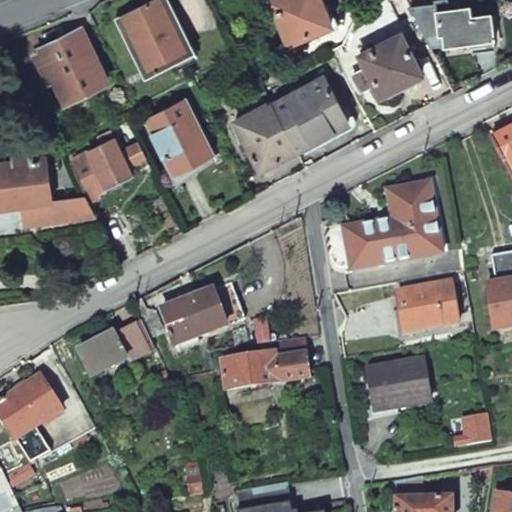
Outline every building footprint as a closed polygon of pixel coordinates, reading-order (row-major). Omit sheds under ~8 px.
[(273,0),(272,1),(289,43),(332,25),(321,0),(273,0)] [(181,55),(156,4),(152,6),(150,2),(133,11),(116,19),(145,78),(169,67),(167,61),(181,55)] [(168,17),(162,2),(156,4),(181,55),(186,52),(185,51),(168,17)] [(435,4),(410,8),(431,46),(470,42),(471,53),(494,49),(490,15),(470,17),(469,8),(437,12),(435,4)] [(61,41),(40,52),(65,103),(107,82),(82,30),(61,41)] [(401,33),(360,55),(381,95),(422,73),(401,33)] [(185,64),(195,58),(194,55),(191,48),(185,51),(186,52),(181,55),(185,64)] [(171,71),(185,64),(181,55),(167,61),(169,67),(171,71)] [(323,78),(271,106),(296,152),(348,124),(323,78)] [(186,100),(146,120),(175,176),(215,155),(186,100)] [(270,104),(234,124),(260,171),(296,152),(271,106),(270,104)] [(511,129),(491,140),(511,179),(511,129)] [(106,190),(134,176),(129,165),(140,159),(133,147),(122,153),(115,140),(70,163),(86,196),(88,201),(101,196),(96,186),(103,183),(106,190)] [(140,159),(145,156),(139,143),(133,147),(140,159)] [(28,156),(13,158),(14,162),(0,164),(0,208),(22,205),(51,201),(45,158),(29,160),(28,156)] [(392,220),(343,229),(351,271),(442,254),(429,184),(387,191),(392,220)] [(68,219),(95,215),(88,201),(86,196),(65,199),(68,219)] [(25,225),(68,219),(65,199),(51,201),(22,205),(25,225)] [(511,252),(491,256),(496,283),(511,280),(511,252)] [(511,280),(496,283),(487,285),(494,330),(511,326),(511,280)] [(231,283),(162,310),(176,346),(245,319),(231,283)] [(451,283),(398,293),(405,333),(458,323),(451,283)] [(90,377),(127,359),(129,363),(154,351),(142,322),(84,351),(78,354),(90,377)] [(277,353),(222,361),(227,390),(311,378),(306,344),(305,339),(276,343),(277,353)] [(375,412),(430,402),(422,360),(368,369),(375,412)] [(17,391),(0,402),(0,415),(15,440),(62,411),(41,376),(17,391)] [(480,415),(462,418),(466,440),(483,437),(480,415)] [(29,464),(11,473),(17,483),(34,474),(29,464)] [(11,473),(6,476),(10,487),(17,483),(11,473)] [(421,477),(397,481),(397,499),(421,498),(421,477)] [(298,511),(299,511),(293,511),(292,511),(287,483),(235,493),(237,511),(298,511)] [(511,511),(511,498),(498,496),(495,511),(511,511)] [(421,498),(397,499),(396,511),(452,511),(452,498),(421,498)]
